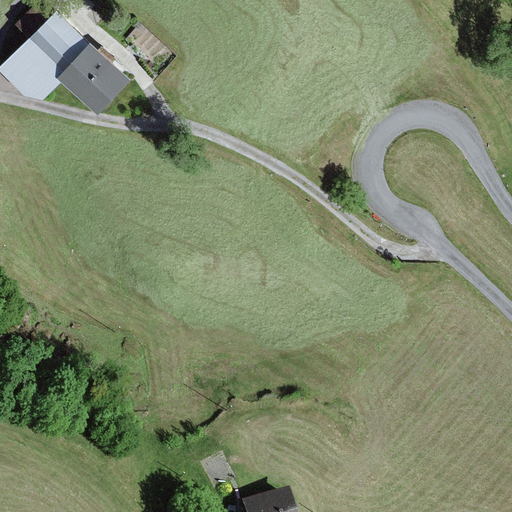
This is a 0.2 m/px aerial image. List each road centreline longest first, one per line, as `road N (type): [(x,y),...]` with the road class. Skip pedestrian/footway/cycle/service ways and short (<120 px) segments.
road 1 (track): [(437,246),(412,254),(390,249),(276,165),(193,129),(0,95)]
road 2 (unclassified): [(511,212),(469,140),(447,122),(418,116),(388,126),(368,168),(380,201),(511,313)]
